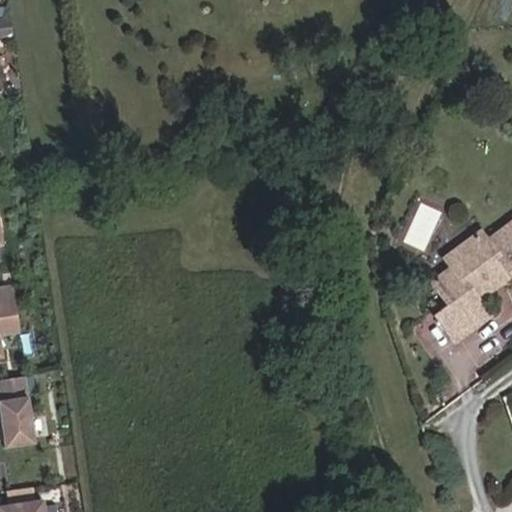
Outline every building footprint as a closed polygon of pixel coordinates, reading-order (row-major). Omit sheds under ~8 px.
[(436,327),(458,354),(481,336),(469,321),(480,312),(491,304),(491,296),(511,281),(511,283),(511,233),(487,253),(480,243),(454,264),(452,280),(469,302),(449,317),(436,327)] [(432,295),(449,317),(469,302),(452,280),(432,295)] [(0,337),(15,335),(8,289),(0,290),(0,337)] [(469,321),(481,336),(492,327),(480,312),(469,321)] [(0,398),(24,395),(22,380),(0,383),(0,398)] [(32,448),(25,402),(0,405),(0,436),(2,452),(32,448)] [(0,511),(41,511),(40,504),(29,506),(27,492),(0,496),(2,510),(0,510),(0,511)]
